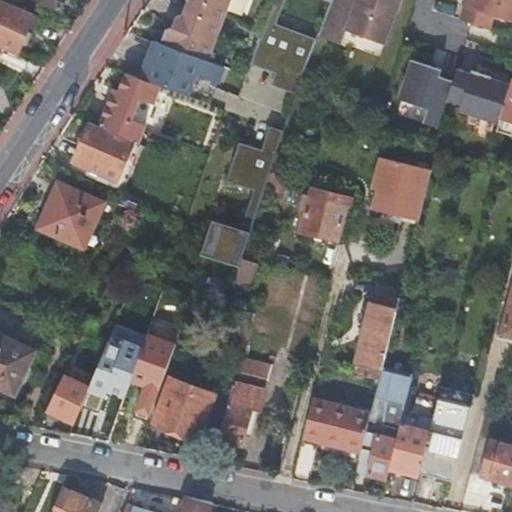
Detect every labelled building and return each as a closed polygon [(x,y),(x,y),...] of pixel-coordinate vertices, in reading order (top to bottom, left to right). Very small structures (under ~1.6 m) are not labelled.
[(35,15),(0,0),(0,47),(17,56),(35,15)] [(39,0),(60,10),(64,0),(39,0)] [(231,0),(187,0),(190,3),(186,13),(221,26),(231,0)] [(275,0),(250,66),(277,76),(273,85),(280,87),(279,91),(296,98),(316,44),(276,29),(286,0),(275,0)] [(332,0),(319,38),(343,46),(343,45),(348,32),(385,46),(401,0),(332,0)] [(511,0),(467,0),(461,24),(489,32),(493,19),(511,25),(511,23),(511,0)] [(162,46),(207,63),(221,26),(186,13),(184,17),(177,20),(175,25),(173,30),(167,33),(162,46)] [(385,46),(348,32),(343,45),(381,58),(385,46)] [(155,44),(141,80),(161,88),(182,96),(187,98),(193,82),(216,91),(224,70),(207,63),(162,46),(155,44)] [(442,71),(414,62),(400,101),(429,110),(424,125),(439,130),(445,113),(449,101),(462,105),(460,112),(500,125),(497,133),(511,137),(511,87),(492,81),(492,79),(473,72),(471,77),(458,72),(454,82),(440,78),(442,71)] [(155,105),(161,88),(141,80),(128,75),(121,93),(115,90),(108,109),(101,128),(136,143),(140,145),(146,128),(132,123),(142,99),(155,105)] [(193,82),(187,98),(209,107),(216,91),(193,82)] [(182,96),(161,88),(155,105),(146,128),(140,145),(148,148),(160,121),(169,125),(182,96)] [(118,182),(136,143),(101,128),(92,124),(83,144),(74,164),(118,182)] [(201,258),(240,271),(242,263),(284,135),(270,130),(263,153),(241,146),(228,185),(255,194),(242,233),(213,224),(201,258)] [(382,159),(377,176),(428,189),(433,171),(382,159)] [(428,189),(377,176),(374,190),(378,191),(373,211),(420,223),(428,189)] [(272,190),(284,194),(287,182),(276,179),(272,190)] [(104,206),(58,185),(48,208),(37,231),(83,252),(104,206)] [(352,209),(355,199),(312,188),(310,197),(305,196),(303,204),(308,205),(301,233),(338,242),(347,207),(352,209)] [(11,236),(0,232),(0,248),(5,251),(11,236)] [(256,268),(242,263),(240,271),(233,290),(248,294),(256,268)] [(458,273),(443,269),(440,284),(454,288),(458,273)] [(357,376),(380,382),(382,374),(383,369),(403,291),(377,285),(357,364),(360,364),(357,376)] [(511,337),(511,303),(503,334),(511,337)] [(246,313),(246,314),(238,358),(244,359),(254,312),(247,310),(246,313)] [(0,396),(19,406),(43,356),(0,336),(0,396)] [(244,359),(238,358),(236,373),(234,382),(229,400),(218,442),(243,448),(253,412),(260,414),(273,367),(244,359)] [(328,369),(338,371),(339,365),(329,362),(328,369)] [(383,369),(382,374),(413,382),(414,377),(383,369)] [(383,425),(381,437),(378,437),(373,455),(368,477),(388,482),(391,471),(398,441),(404,417),(413,382),(382,374),(380,382),(376,399),(387,402),(383,425)] [(48,413),(75,426),(81,412),(90,389),(65,377),(48,413)] [(170,379),(154,424),(200,441),(202,436),(217,396),(170,379)] [(90,389),(81,412),(99,420),(109,397),(90,389)] [(218,442),(229,400),(217,396),(202,436),(218,442)] [(370,421),(383,425),(387,402),(376,399),(371,416),(370,421)] [(391,471),(420,478),(420,476),(430,436),(434,422),(438,405),(419,400),(414,420),(404,417),(398,441),(391,471)] [(371,416),(313,401),(310,413),(303,439),(362,454),(362,452),(367,434),(370,421),(371,416)] [(451,484),(470,410),(439,402),(438,405),(434,422),(430,436),(420,476),(451,484)] [(362,452),(373,455),(378,437),(367,434),(362,452)] [(480,478),(511,487),(511,446),(491,440),(480,478)] [(100,511),(103,504),(63,488),(52,511),(100,511)] [(0,511),(8,511),(12,507),(0,499),(0,511)] [(208,511),(211,505),(197,502),(184,500),(180,511),(208,511)]
